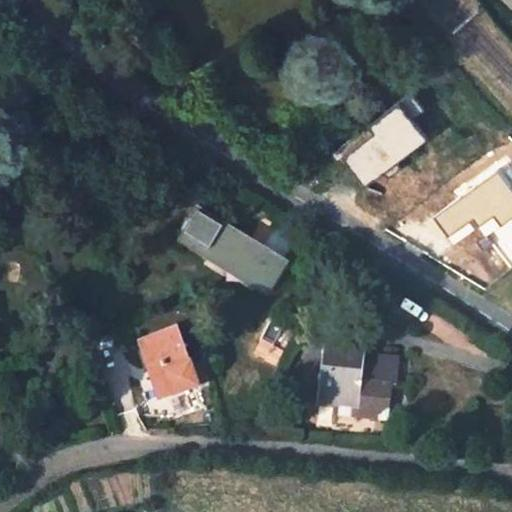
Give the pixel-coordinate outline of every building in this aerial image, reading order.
[(423,110),(410,92),(366,125),(372,133),(340,157),(363,187),(381,173),(386,179),(400,168),(396,162),(427,139),(411,119),(423,110)] [(511,216),(511,189),(497,169),(431,217),(446,237),(471,219),(476,227),(491,216),(499,226),(511,216)] [(288,262),(201,212),(200,213),(197,212),(188,226),(186,225),(181,234),(186,237),(185,238),(246,273),(245,275),(259,283),(261,279),(274,287),(275,285),(279,288),(289,270),(285,267),(288,262)] [(341,327),(339,349),(364,352),(366,330),(341,327)] [(191,368),(178,330),(142,343),(161,400),(178,394),(172,375),(191,368)] [(320,406),(357,410),(356,416),(376,418),(385,411),(388,384),(395,385),(398,357),(364,352),(339,349),(328,348),(320,406)]
